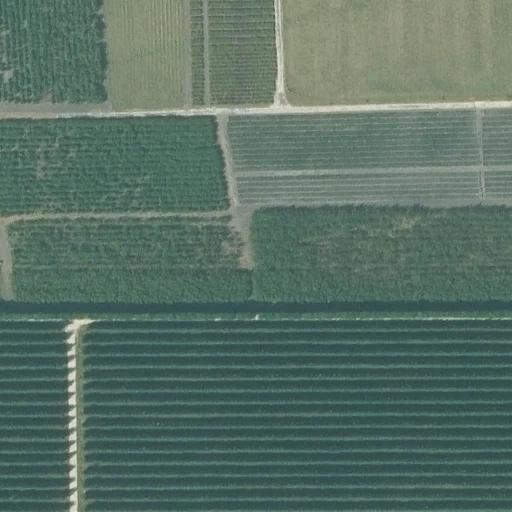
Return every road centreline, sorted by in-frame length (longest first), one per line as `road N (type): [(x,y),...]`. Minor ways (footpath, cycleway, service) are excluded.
road 1 (track): [(511,317),(0,318)]
road 2 (track): [(72,511),(71,318)]
